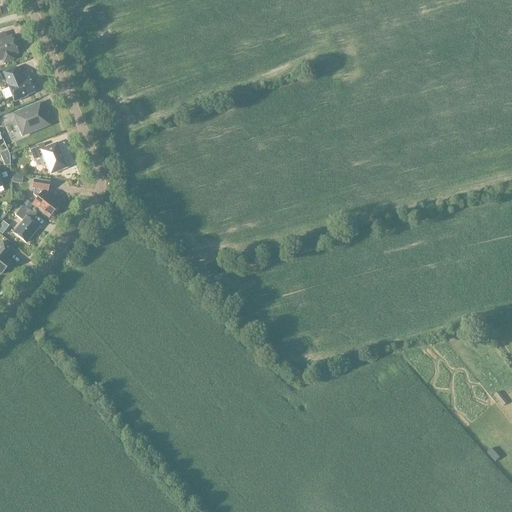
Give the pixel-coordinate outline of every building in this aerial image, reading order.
[(0,59),(2,59),(3,63),(12,59),(10,56),(16,53),(14,48),(16,47),(14,41),(12,42),(10,37),(0,41),(0,59)] [(14,68),(2,73),(8,87),(7,87),(13,102),(26,97),(25,96),(33,93),(33,91),(33,89),(32,86),(31,86),(27,79),(20,82),(14,68)] [(38,105),(14,115),(22,135),(42,127),(45,120),(38,105)] [(42,143),(28,149),(33,161),(43,157),(50,174),(65,168),(55,145),(44,149),(42,143)] [(0,153),(0,156),(4,166),(9,165),(9,155),(7,150),(0,153)] [(48,183),(33,180),(32,189),(33,189),(32,195),(37,198),(31,205),(48,218),(58,206),(44,195),(45,191),(47,191),(48,183)] [(13,233),(25,243),(38,227),(31,222),(35,215),(22,206),(15,216),(22,222),(13,233)] [(0,274),(0,275),(10,263),(5,259),(12,250),(2,242),(0,244),(0,274)] [(497,392),(493,395),(502,406),(506,403),(497,392)] [(491,449),(486,453),(494,462),(499,458),(491,449)]
